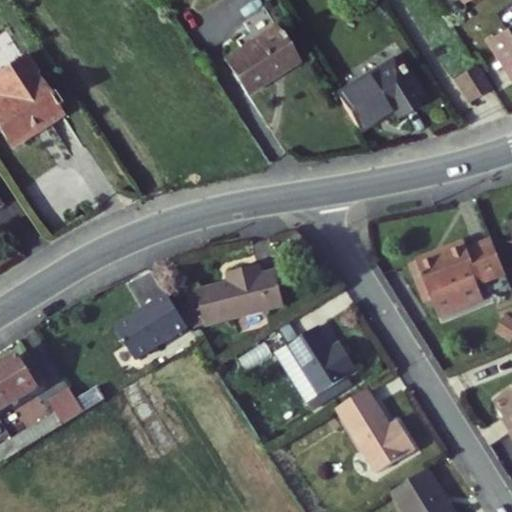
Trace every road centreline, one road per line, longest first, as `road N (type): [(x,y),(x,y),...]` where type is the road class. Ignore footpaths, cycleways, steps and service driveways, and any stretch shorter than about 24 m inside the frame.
road 1 (residential): [(317,190),(507,511)]
road 2 (tertiary): [(0,310),(150,229),(317,190)]
road 3 (tertiary): [(317,190),(511,148)]
